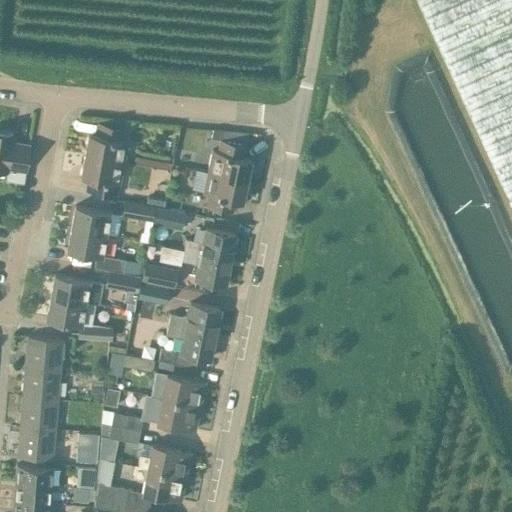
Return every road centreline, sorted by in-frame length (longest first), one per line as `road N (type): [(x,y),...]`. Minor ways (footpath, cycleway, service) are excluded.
road 1 (residential): [(215,511),(296,121)]
road 2 (residential): [(296,121),(52,96)]
road 3 (residential): [(7,318),(52,96)]
